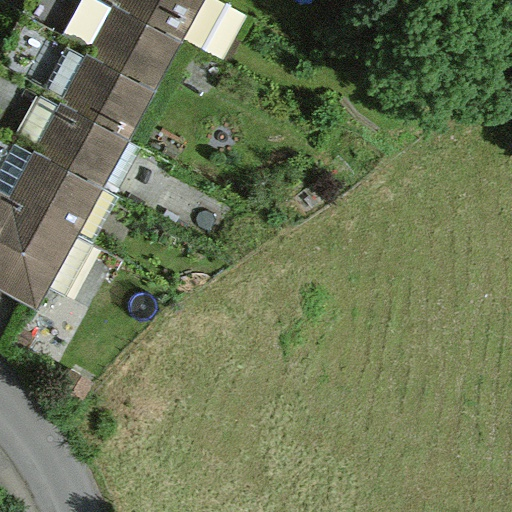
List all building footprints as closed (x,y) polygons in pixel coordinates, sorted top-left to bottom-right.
[(130,115),(156,65),(29,0),(28,0),(3,50),(130,115)] [(29,0),(156,65),(189,0),(29,0)] [(0,111),(104,165),(130,115),(3,50),(0,54),(0,111)] [(0,175),(78,216),(104,165),(0,111),(0,175)] [(0,238),(52,266),(78,216),(0,175),(0,238)] [(0,302),(26,316),(52,266),(0,238),(0,302)]
